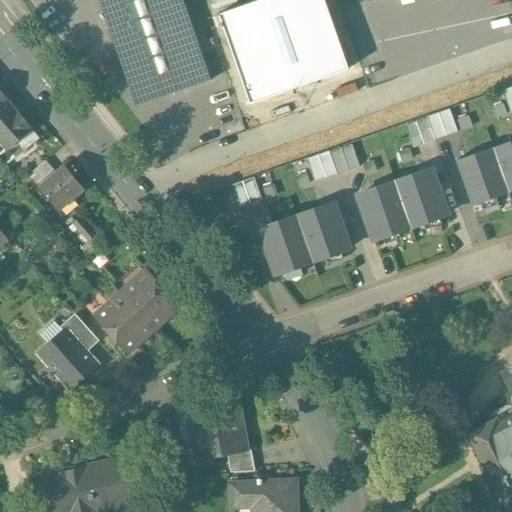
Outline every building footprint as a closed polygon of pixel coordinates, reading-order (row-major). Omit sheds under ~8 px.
[(193,0),(111,0),(146,102),(220,77),(193,0)] [(511,89),(502,92),(509,116),(511,115),(511,89)] [(6,98),(0,102),(0,125),(17,111),(16,110),(6,98)] [(17,111),(0,125),(0,156),(33,129),(17,110),(16,110),(17,111)] [(449,114),(426,121),(434,145),(456,138),(449,114)] [(426,121),(404,128),(411,152),(434,145),(426,121)] [(511,140),(489,149),(505,195),(511,192),(511,140)] [(348,148),(326,155),(333,179),(356,172),(348,148)] [(489,149),(452,162),(468,208),(505,195),(489,149)] [(326,155),(303,162),(311,186),(333,179),(326,155)] [(46,161),(29,175),(36,184),(54,169),(46,161)] [(64,167),(40,187),(60,211),(84,191),(64,167)] [(429,170),(392,183),(408,230),(445,217),(429,170)] [(251,181),(228,189),(237,213),(259,205),(251,181)] [(392,183),(354,196),(370,243),(408,230),(392,183)] [(328,205),(291,218),(307,264),(344,252),(328,205)] [(95,236),(79,218),(73,224),(89,242),(95,236)] [(291,218),(253,231),(269,277),(307,264),(291,218)] [(180,306),(148,271),(96,318),(128,354),(180,306)] [(83,280),(72,292),(80,300),(92,289),(83,280)] [(75,314),(60,327),(64,331),(65,330),(86,353),(99,341),(75,314)] [(86,353),(65,330),(64,331),(40,353),(72,388),(97,366),(86,353)] [(511,367),(502,373),(511,393),(511,367)] [(237,399),(190,407),(199,459),(227,454),(246,451),(245,449),(237,399)] [(511,413),(498,422),(495,417),(464,433),(503,503),(511,497),(511,413)] [(246,451),(227,454),(230,472),(255,471),(251,448),(245,449),(246,451)] [(48,511),(60,511),(68,511),(107,511),(124,509),(122,498),(131,496),(128,478),(124,479),(121,461),(103,465),(101,469),(92,471),(91,467),(74,470),(75,474),(63,476),(62,473),(42,477),(44,487),(49,490),(50,498),(46,498),(48,511)] [(298,511),(297,482),(232,484),(233,507),(255,507),(254,511),(298,511)] [(31,511),(28,493),(5,498),(8,511),(31,511)]
